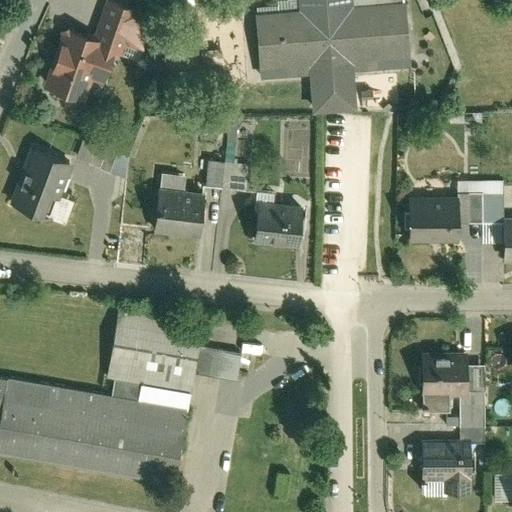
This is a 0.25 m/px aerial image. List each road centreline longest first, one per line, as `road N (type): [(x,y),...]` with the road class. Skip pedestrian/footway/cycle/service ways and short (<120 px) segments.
road 1 (residential): [(340,300),(0,264)]
road 2 (residential): [(340,300),(337,511)]
road 3 (residential): [(376,511),(375,300)]
road 4 (residential): [(511,300),(375,300)]
